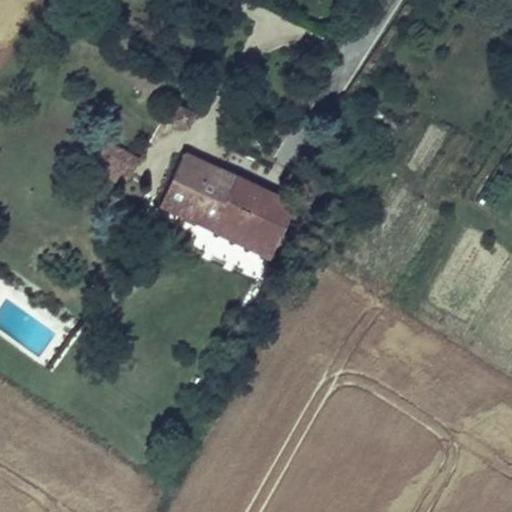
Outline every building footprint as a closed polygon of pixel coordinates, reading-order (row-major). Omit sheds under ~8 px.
[(188,129),(195,111),(177,104),(170,121),(188,129)] [(106,144),(98,158),(124,173),(132,159),(106,144)] [(273,260),(297,209),(184,157),(160,207),(273,260)] [(120,184),(131,177),(124,173),(98,158),(92,168),(120,184)] [(124,173),(131,177),(139,163),(132,159),(124,173)]
